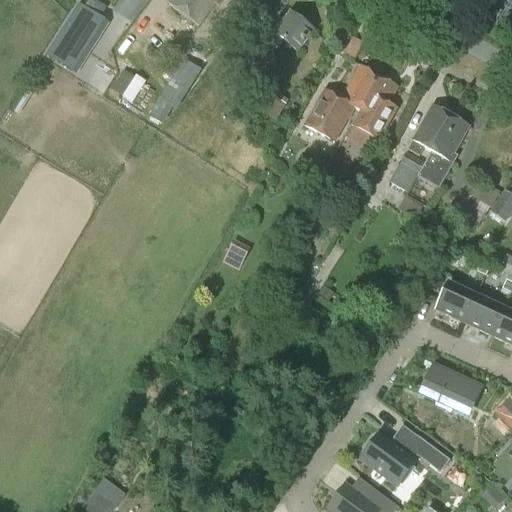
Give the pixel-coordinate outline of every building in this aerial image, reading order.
[(172,0),(169,4),(197,26),(215,4),(218,7),(223,0),(172,0)] [(81,8),(69,26),(93,41),(104,23),(81,8)] [(280,21),(262,44),(273,52),(281,42),(296,53),(312,31),(290,14),(283,23),(280,21)] [(231,77),(238,67),(251,76),(264,57),(256,51),(243,41),(222,70),(231,77)] [(353,111),(358,114),(377,78),(360,68),(341,101),(323,92),(302,129),(334,146),(353,111)] [(178,70),(149,117),(162,125),(171,109),(175,112),(195,80),(178,70)] [(351,128),(353,129),(346,141),(368,153),(375,141),(377,143),(395,111),(386,106),(396,89),(377,78),(358,114),(359,114),(351,128)] [(264,115),(275,122),(287,104),(275,97),(264,115)] [(418,159),(423,151),(429,154),(449,120),(431,110),(412,144),(407,153),(418,159)] [(429,154),(423,166),(415,180),(437,192),(451,167),(448,165),(467,130),(449,120),(429,154)] [(415,180),(423,166),(405,156),(390,182),(408,193),(415,180)] [(305,176),(297,193),(307,197),(314,181),(305,176)] [(461,211),(453,223),(463,230),(467,224),(477,230),(482,224),(495,202),(469,186),(462,196),(468,200),(461,211)] [(337,203),(347,210),(357,195),(347,188),(337,203)] [(490,216),(504,226),(511,214),(511,198),(505,194),(490,216)] [(404,199),(397,212),(414,222),(422,209),(404,199)] [(232,245),(222,264),(238,272),(248,253),(232,245)] [(511,278),(511,260),(507,258),(499,273),(511,278)] [(427,262),(412,281),(426,292),(441,272),(427,262)] [(480,265),(476,274),(485,278),(489,269),(480,265)] [(511,284),(506,282),(501,291),(510,295),(511,291),(511,284)] [(435,312),(463,325),(476,299),(448,286),(435,312)] [(322,289),(316,296),(327,304),(332,297),(322,289)] [(491,338),(503,311),(476,299),(463,325),(491,338)] [(511,315),(503,311),(491,338),(511,347),(511,315)] [(364,331),(350,321),(333,345),(346,355),(364,331)] [(203,350),(201,343),(194,340),(187,343),(184,349),(186,356),(193,359),(200,357),(203,350)] [(436,367),(423,395),(467,416),(480,388),(436,367)] [(511,393),(509,391),(485,420),(505,437),(511,428),(511,393)] [(416,458),(426,466),(435,453),(417,439),(417,440),(417,441),(409,452),(393,440),(392,441),(393,441),(390,445),(380,438),(361,463),(395,489),(414,464),(413,463),(416,458)] [(81,510),(83,511),(113,511),(124,498),(102,481),(81,510)] [(478,498),(491,510),(503,497),(490,485),(478,498)] [(367,504),(344,487),(327,510),(330,511),(391,511),(394,508),(375,493),(367,504)]
